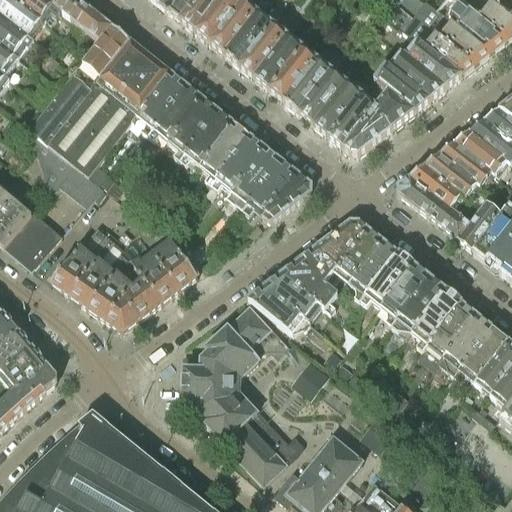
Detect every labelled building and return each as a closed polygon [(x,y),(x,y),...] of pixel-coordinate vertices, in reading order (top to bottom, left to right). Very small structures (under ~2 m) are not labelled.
[(41,26),(8,0),(1,0),(0,3),(0,23),(27,44),(41,26)] [(54,12),(39,0),(8,0),(41,26),(45,30),(51,22),(56,26),(62,19),(54,12)] [(82,9),(70,0),(39,0),(54,12),(62,19),(69,25),(82,9)] [(151,0),(149,4),(165,17),(175,0),(151,0)] [(180,28),(202,0),(175,0),(165,17),(180,28)] [(194,40),(225,0),(202,0),(180,28),(194,40)] [(210,52),(241,12),(226,0),(225,0),(194,40),(210,52)] [(508,49),(480,27),(449,2),(437,17),(492,61),(508,49)] [(369,28),(379,16),(369,8),(359,21),(369,28)] [(492,61),(437,17),(425,8),(414,22),(477,72),(492,61)] [(112,33),(82,9),(69,25),(99,49),(112,33)] [(494,10),(480,27),(508,49),(511,45),(511,23),(494,10)] [(477,72),(414,22),(412,24),(396,11),(389,20),(405,33),(401,38),(419,52),(461,84),(477,72)] [(223,63),(255,23),(241,12),(210,52),(223,63)] [(0,23),(0,52),(13,62),(27,44),(0,23)] [(255,23),(223,63),(238,74),(270,35),(255,23)] [(90,96),(130,47),(112,33),(99,49),(72,81),(90,96)] [(270,35),(238,74),(253,86),(285,46),(270,35)] [(285,46),(253,86),(268,98),(300,58),(285,46)] [(97,173),(140,120),(172,80),(130,47),(90,96),(72,81),(27,135),(33,140),(26,149),(33,154),(35,154),(48,195),(58,191),(86,214),(102,195),(88,184),(97,173)] [(0,52),(0,79),(13,62),(0,52)] [(461,84),(419,52),(408,66),(445,96),(461,84)] [(300,58),(268,98),(283,110),(315,70),(300,58)] [(445,96),(408,66),(403,63),(393,77),(431,107),(445,96)] [(315,70),(283,110),(297,121),(329,81),(315,70)] [(431,107),(393,77),(388,74),(377,89),(379,91),(415,119),(431,107)] [(0,97),(9,87),(0,79),(0,97)] [(187,93),(172,80),(140,120),(149,127),(142,136),(149,141),(187,93)] [(312,132),(344,93),(329,81),(297,121),(312,132)] [(415,119),(379,91),(373,98),(382,105),(373,116),(370,120),(392,137),(415,119)] [(203,106),(187,93),(149,141),(155,147),(163,138),(172,145),(203,106)] [(344,93),(312,132),(327,144),(359,104),(344,93)] [(359,104),(327,144),(342,156),(370,120),(373,116),(359,104)] [(511,105),(498,116),(511,126),(511,105)] [(219,118),(203,106),(172,145),(180,151),(172,160),(180,166),(219,118)] [(511,126),(498,116),(484,127),(511,149),(511,126)] [(234,130),(219,118),(180,166),(186,171),(193,162),(203,170),(234,130)] [(370,120),(342,156),(350,162),(358,162),(392,137),(370,120)] [(511,149),(484,127),(469,138),(505,166),(510,170),(511,166),(511,149)] [(250,143),(234,130),(203,170),(212,177),(204,186),(211,191),(250,143)] [(469,138),(454,149),(491,178),(494,180),(505,166),(469,138)] [(234,195),(265,155),(250,143),(211,191),(205,199),(210,204),(217,196),(224,187),(234,195)] [(439,160),(475,189),(480,192),(491,178),(454,149),(439,160)] [(282,168),(265,155),(234,195),(243,202),(236,211),(243,217),(282,168)] [(439,160),(424,171),(460,200),(465,202),(475,189),(439,160)] [(265,220),(297,180),(282,168),(243,217),(235,226),(241,231),(256,213),(265,220)] [(410,182),(440,206),(450,213),(460,200),(424,171),(410,182)] [(97,173),(88,184),(102,195),(104,197),(105,196),(113,186),(97,173)] [(297,180),(265,220),(263,223),(270,229),(310,199),(310,191),(297,180)] [(440,206),(410,182),(397,192),(397,200),(427,223),(440,206)] [(13,207),(0,195),(0,250),(4,254),(5,254),(31,222),(18,211),(23,204),(18,200),(13,207)] [(469,228),(450,213),(440,206),(427,223),(456,245),(469,228)] [(511,206),(504,215),(503,214),(500,218),(470,256),(483,266),(486,262),(501,274),(498,278),(511,289),(511,287),(511,206)] [(487,207),(469,228),(456,245),(470,256),(500,218),(487,207)] [(34,219),(31,222),(5,254),(32,277),(62,243),(34,219)] [(338,274),(368,236),(358,228),(350,228),(314,255),(338,274)] [(174,238),(162,229),(156,237),(168,246),(174,238)] [(197,284),(170,249),(145,230),(129,249),(182,295),(197,284)] [(156,314),(182,295),(129,249),(123,257),(97,235),(80,255),(98,269),(98,268),(115,282),(117,281),(133,295),(156,314)] [(368,236),(338,274),(329,285),(336,291),(343,281),(353,289),(384,249),(368,236)] [(191,250),(176,238),(175,240),(174,238),(168,246),(170,247),(184,258),(191,250)] [(207,261),(192,249),(191,250),(184,258),(199,271),(200,270),(207,276),(221,265),(211,256),(207,261)] [(384,249),(353,289),(361,296),(354,305),(361,310),(400,261),(384,249)] [(70,303),(98,269),(80,255),(50,290),(70,303)] [(314,255),(296,269),(324,291),(329,285),(338,274),(314,255)] [(383,313),(415,273),(400,261),(361,310),(368,316),(375,307),(383,313)] [(88,316),(115,282),(98,268),(98,269),(70,303),(88,316)] [(296,269),(280,281),(327,319),(331,322),(336,316),(327,308),(334,299),(324,291),(296,269)] [(392,335),(431,286),(415,273),(383,313),(393,320),(386,330),(392,335)] [(106,328),(133,295),(117,281),(115,282),(88,316),(106,328)] [(280,281),(263,293),(306,327),(312,318),(322,325),(327,319),(280,281)] [(415,338),(446,298),(431,286),(392,335),(399,341),(406,331),(415,338)] [(247,305),(252,311),(289,341),(297,330),(307,338),(312,332),(306,327),(263,293),(247,305)] [(125,337),(156,314),(133,295),(106,328),(119,337),(125,337)] [(423,359),(462,311),(446,298),(415,338),(423,344),(416,353),(423,359)] [(462,311),(423,359),(429,365),(437,355),(446,363),(477,323),(462,311)] [(286,450),(238,399),(238,386),(270,356),(276,363),(286,353),(249,314),(205,354),(208,358),(201,364),(194,364),(194,376),(183,376),(182,406),(193,406),(193,419),(200,419),(206,426),(203,429),(263,492),(302,455),(303,451),(294,442),(286,450)] [(0,353),(18,338),(4,322),(0,324),(0,353)] [(477,323),(446,363),(455,370),(448,379),(454,384),(493,335),(477,323)] [(493,335),(454,384),(461,390),(468,380),(477,388),(509,348),(493,335)] [(0,381),(32,354),(18,338),(0,353),(0,381)] [(511,350),(509,348),(477,388),(474,391),(481,396),(484,393),(492,400),(511,374),(511,350)] [(32,354),(0,381),(0,386),(12,401),(47,371),(32,354)] [(309,365),(290,390),(310,406),(330,381),(309,365)] [(56,381),(47,371),(12,401),(25,415),(55,389),(57,388),(57,383),(56,381)] [(511,374),(492,400),(489,403),(497,409),(500,405),(508,412),(511,406),(511,374)] [(0,438),(24,415),(25,415),(12,401),(0,411),(0,438)] [(511,406),(508,412),(501,420),(502,421),(511,428),(511,406)] [(476,415),(471,421),(480,429),(485,422),(476,415)] [(206,511),(138,457),(93,420),(79,431),(46,461),(6,501),(0,508),(0,511),(206,511)] [(378,420),(358,445),(379,461),(398,437),(378,420)] [(485,422),(480,429),(489,436),(494,430),(485,422)] [(417,431),(410,439),(425,451),(432,443),(417,431)] [(336,502),(363,468),(334,444),(301,483),(294,478),(273,502),(284,511),(289,511),(290,511),(289,511),(337,511),(342,507),(336,502)] [(357,511),(400,511),(375,491),(357,511)] [(511,511),(511,502),(504,511),(503,511),(499,509),(496,511),(511,511)]
